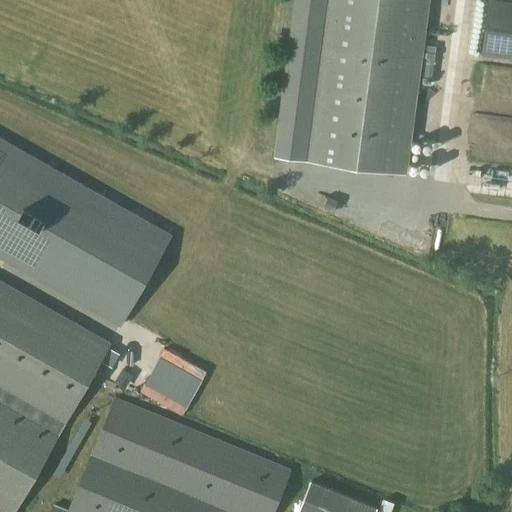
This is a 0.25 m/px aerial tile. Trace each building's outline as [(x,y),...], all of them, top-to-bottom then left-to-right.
[(293,0),(273,155),(307,159),(405,172),(427,0),(293,0)] [(511,58),(511,3),(489,0),(481,54),(511,58)] [(478,143),(490,142),(489,119),(477,119),(478,143)] [(169,234),(0,138),(0,258),(119,325),(170,235),(169,234)] [(511,196),(511,174),(462,174),(462,195),(511,196)] [(15,511),(110,342),(0,280),(0,509),(5,511),(15,511)] [(144,384),(187,407),(202,380),(159,357),(144,384)] [(115,395),(69,508),(54,502),(49,511),(271,511),(290,467),(115,395)] [(375,511),(377,507),(310,480),(296,511),(375,511)]
